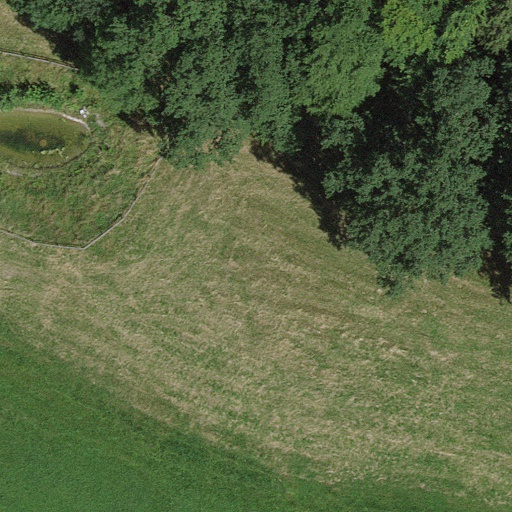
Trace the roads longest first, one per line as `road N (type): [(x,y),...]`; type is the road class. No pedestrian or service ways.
road 1 (track): [(104,0),(388,184),(511,246)]
road 2 (track): [(248,89),(433,40),(511,1)]
